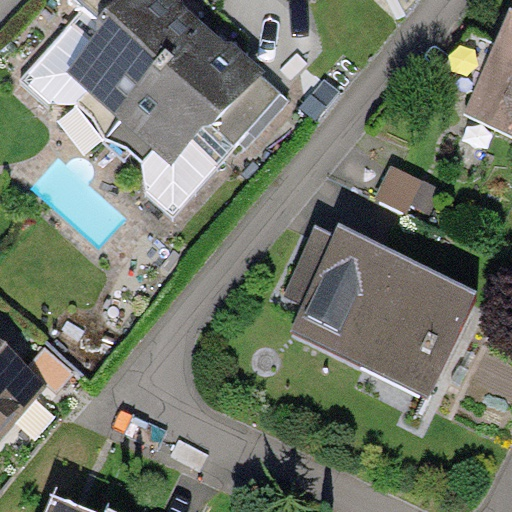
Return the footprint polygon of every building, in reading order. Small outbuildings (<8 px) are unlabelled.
[(250,85),(159,0),(142,0),(66,81),(167,174),(250,85)] [(511,31),(507,29),(462,124),(511,146),(511,31)] [(418,187),(395,176),(381,206),(403,217),(418,187)] [(475,313),(316,233),(267,329),(427,409),(475,313)] [(0,431),(33,394),(0,365),(0,431)]
